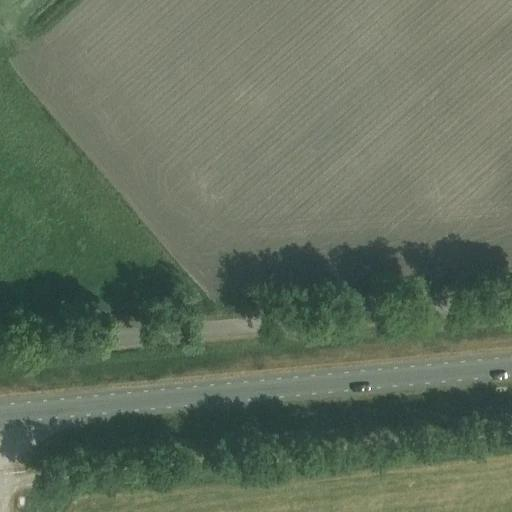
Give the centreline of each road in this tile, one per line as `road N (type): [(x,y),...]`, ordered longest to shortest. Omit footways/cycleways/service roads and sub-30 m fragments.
road 1 (secondary): [(511,366),(0,415)]
road 2 (unclassified): [(0,348),(511,301)]
road 3 (track): [(0,486),(511,443)]
